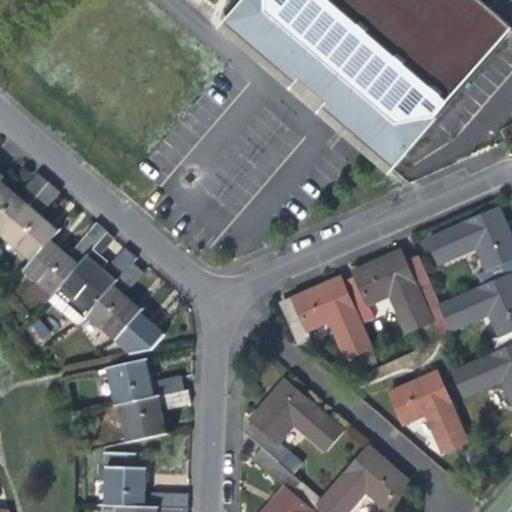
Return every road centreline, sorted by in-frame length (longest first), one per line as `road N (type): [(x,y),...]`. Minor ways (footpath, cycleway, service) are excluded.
road 1 (residential): [(215,299),(511,172)]
road 2 (residential): [(440,511),(434,479),(215,299)]
road 3 (residential): [(0,112),(215,299)]
road 4 (residential): [(215,299),(207,511)]
